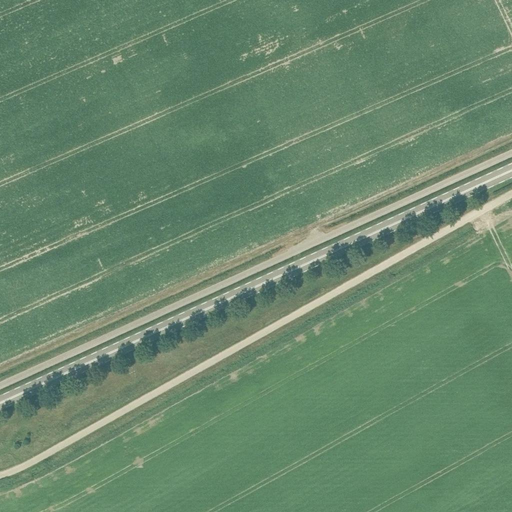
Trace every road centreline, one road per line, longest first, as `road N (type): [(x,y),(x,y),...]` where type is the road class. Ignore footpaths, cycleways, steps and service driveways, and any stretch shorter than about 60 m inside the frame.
road 1 (unclassified): [(0,476),(511,197)]
road 2 (unclassified): [(0,385),(511,154)]
road 3 (primary): [(0,403),(511,175)]
